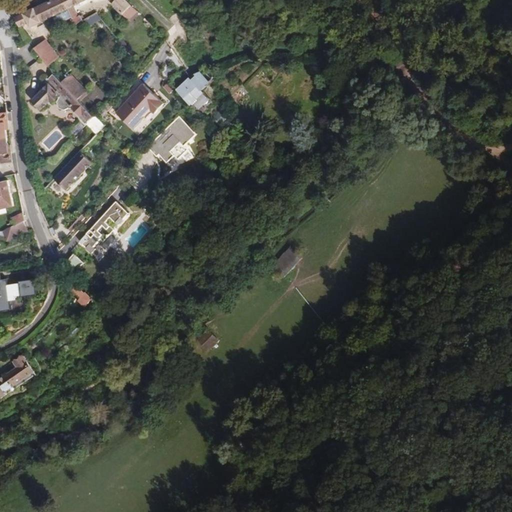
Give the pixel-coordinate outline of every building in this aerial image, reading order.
[(69,9),(64,0),(51,0),(14,17),(20,27),(29,23),(31,27),(53,17),(69,9)] [(64,0),(69,9),(72,18),(73,19),(78,16),(73,6),(85,0),(64,0)] [(138,11),(126,0),(116,0),(113,3),(112,4),(129,20),(138,11)] [(72,18),(69,9),(53,17),(56,25),(72,18)] [(97,12),(85,19),(89,27),(101,20),(97,12)] [(82,24),(79,17),(70,21),(73,28),(82,24)] [(60,57),(46,39),(35,48),(49,66),(60,57)] [(70,71),(61,80),(80,99),(89,91),(70,71)] [(80,99),(61,80),(55,73),(46,82),(49,85),(33,100),(42,109),(51,100),(53,103),(59,97),(59,98),(57,102),(59,108),(65,110),(69,108),(70,109),(71,108),(87,124),(95,115),(80,99)] [(198,79),(194,75),(191,77),(177,89),(190,103),(203,90),(195,82),(198,79)] [(139,79),(109,110),(115,115),(117,113),(133,129),(143,119),(141,117),(150,108),(155,113),(164,104),(139,79)] [(0,113),(0,138),(8,137),(7,129),(6,122),(9,122),(7,112),(2,113),(0,113)] [(198,134),(180,116),(148,147),(157,157),(160,154),(168,163),(176,155),(172,151),(181,142),(185,146),(198,134)] [(0,138),(0,163),(13,162),(13,161),(12,155),(12,152),(9,152),(9,146),(8,137),(0,138)] [(81,152),(55,179),(68,191),(94,164),(81,152)] [(0,209),(15,206),(8,180),(0,181),(0,209)] [(130,213),(117,201),(86,235),(89,238),(83,244),(87,247),(89,250),(93,246),(94,247),(101,239),(104,242),(115,230),(106,222),(111,217),(117,223),(122,218),(124,220),(130,213)] [(26,221),(23,214),(13,218),(16,225),(26,221)] [(74,220),(80,225),(85,219),(79,214),(74,220)] [(67,228),(73,233),(80,225),(74,220),(67,228)] [(24,222),(12,227),(16,237),(28,231),(24,222)] [(12,227),(4,231),(8,240),(16,237),(12,227)] [(89,238),(86,235),(80,241),(83,244),(89,238)] [(301,258),(292,249),(276,267),(286,275),(301,258)] [(85,263),(75,253),(66,263),(76,273),(85,263)] [(39,295),(36,279),(20,281),(20,283),(9,285),(8,278),(2,279),(0,279),(0,311),(12,310),(11,300),(17,299),(17,297),(18,297),(18,295),(22,295),(23,297),(39,295)] [(81,307),(90,303),(83,288),(74,292),(81,307)] [(220,342),(210,332),(198,344),(207,354),(220,342)] [(38,368),(23,353),(14,362),(18,366),(0,382),(0,401),(3,398),(7,403),(13,397),(10,394),(38,368)]
